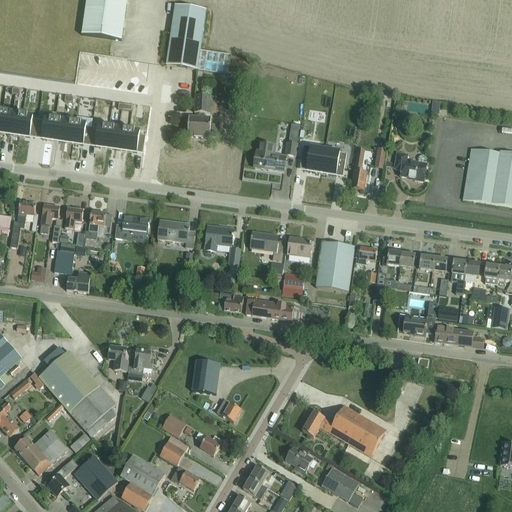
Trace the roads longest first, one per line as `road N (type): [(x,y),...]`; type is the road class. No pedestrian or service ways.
road 1 (tertiary): [(511,238),(0,167)]
road 2 (tertiary): [(221,321),(0,289)]
road 3 (residential): [(214,511),(303,353)]
road 4 (tertiary): [(390,345),(221,321)]
road 5 (tertiary): [(511,362),(390,345)]
